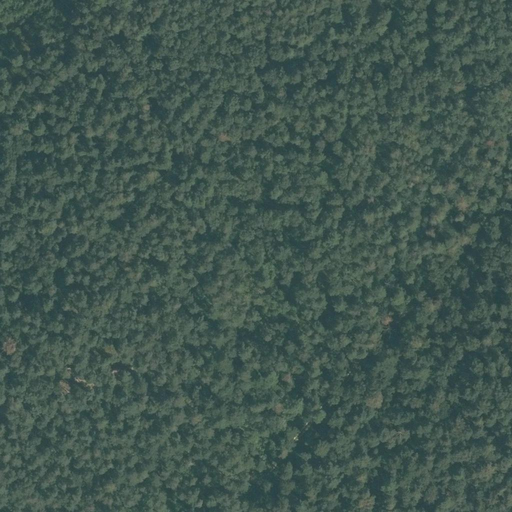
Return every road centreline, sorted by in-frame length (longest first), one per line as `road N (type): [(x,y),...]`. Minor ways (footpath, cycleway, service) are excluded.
road 1 (track): [(0,328),(270,61),(344,54),(378,0)]
road 2 (track): [(511,191),(237,511)]
